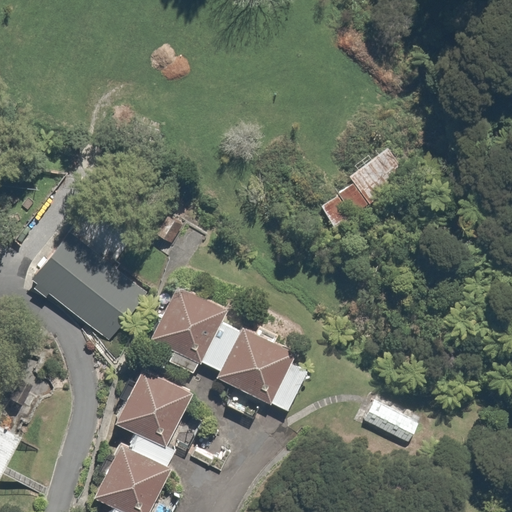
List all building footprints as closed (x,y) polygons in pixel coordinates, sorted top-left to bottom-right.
[(393,177),(374,150),(345,171),(365,198),(393,177)] [(60,221),(22,271),(104,333),(142,283),(60,221)] [(197,314),(147,287),(121,334),(172,361),(197,314)] [(268,361),(217,334),(192,381),(242,408),(268,361)] [(161,398),(110,371),(85,418),(135,445),(161,398)] [(414,412),(369,391),(357,416),(402,438),(414,412)] [(118,511),(141,471),(90,443),(65,490),(104,511),(118,511)]
